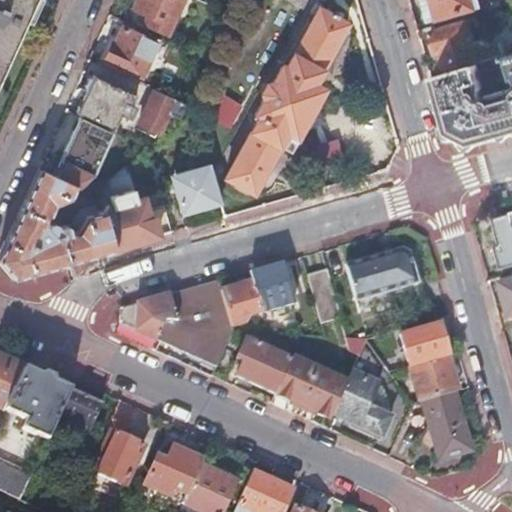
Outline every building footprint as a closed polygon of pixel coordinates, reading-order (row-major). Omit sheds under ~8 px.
[(0,0),(0,78),(36,0),(0,0)] [(180,0),(136,0),(133,7),(148,14),(144,22),(166,31),(180,0)] [(474,10),(471,0),(431,0),(437,20),(474,10)] [(314,82),(346,23),(318,7),(286,66),(282,64),(262,92),(263,97),(254,113),(258,116),(225,175),(253,191),(286,132),(295,136),(322,87),(314,82)] [(429,34),(447,75),(476,67),(477,66),(474,54),(465,24),(429,34)] [(178,44),(160,35),(158,41),(122,25),(104,59),(142,76),(150,59),(167,67),(178,44)] [(485,51),(474,54),(477,66),(488,63),(485,51)] [(191,68),(204,72),(209,57),(196,52),(191,68)] [(447,75),(432,80),(448,136),(470,146),(511,134),(511,56),(502,59),(504,69),(508,82),(482,90),(478,76),(476,67),(447,75)] [(477,66),(476,67),(478,76),(504,69),(502,59),(488,63),(477,66)] [(128,93),(129,90),(93,73),(77,109),(113,125),(119,111),(130,116),(135,104),(130,102),(133,95),(128,93)] [(186,102),(154,87),(139,122),(159,129),(168,110),(180,115),(186,102)] [(89,178),(112,128),(79,113),(57,164),(89,178)] [(114,247),(156,236),(144,196),(137,197),(126,162),(107,179),(112,204),(103,208),(114,247)] [(182,212),(220,201),(209,163),(171,174),(182,212)] [(0,261),(13,277),(114,247),(103,208),(85,213),(76,227),(56,233),(58,219),(49,214),(55,202),(69,196),(75,184),(38,167),(0,251),(0,261)] [(511,264),(511,215),(495,220),(503,267),(511,264)] [(422,307),(408,252),(400,248),(343,263),(353,300),(390,289),(397,314),(422,307)] [(292,304),(280,262),(250,271),(253,281),(261,312),(292,304)] [(325,269),(305,275),(319,317),(338,312),(325,269)] [(511,315),(511,278),(502,282),(511,316),(511,315)] [(119,323),(216,367),(233,329),(232,326),(222,290),(219,280),(120,308),(119,323)] [(222,290),(232,326),(244,322),(247,316),(261,312),(253,281),(222,290)] [(408,366),(448,354),(439,322),(398,334),(408,366)] [(236,376),(275,394),(291,358),(257,343),(259,338),(250,335),(246,338),(237,359),(242,361),(236,376)] [(383,365),(365,339),(346,381),(331,415),(380,437),(389,416),(386,415),(373,409),(374,406),(369,404),(377,384),(383,365)] [(458,389),(448,354),(408,366),(417,400),(458,389)] [(0,408),(5,410),(25,367),(0,356),(0,408)] [(275,394),(329,419),(331,415),(346,381),(291,357),(291,358),(275,394)] [(25,367),(5,410),(25,420),(17,428),(46,439),(59,411),(69,388),(25,367)] [(382,386),(377,384),(369,404),(374,406),(373,409),(386,415),(389,408),(382,386)] [(102,403),(69,388),(59,411),(74,418),(68,432),(85,439),(102,403)] [(470,450),(454,392),(421,401),(438,459),(470,450)] [(125,485),(143,445),(112,431),(94,470),(125,485)] [(200,464),(202,460),(172,446),(166,460),(157,456),(144,484),(168,496),(172,488),(186,494),(200,464)] [(0,458),(0,489),(19,499),(31,473),(0,458)] [(186,494),(182,504),(200,511),(221,511),(236,481),(200,464),(186,494)] [(280,511),(291,490),(251,472),(233,511),(280,511)]
